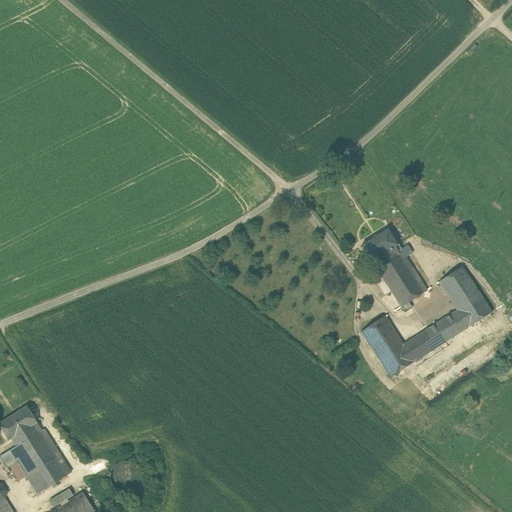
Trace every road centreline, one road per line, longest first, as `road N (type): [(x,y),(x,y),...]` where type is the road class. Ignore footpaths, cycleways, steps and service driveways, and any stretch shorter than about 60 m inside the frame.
road 1 (unclassified): [(491,17),(378,127),(290,190),(185,251),(0,324)]
road 2 (track): [(290,190),(62,0)]
